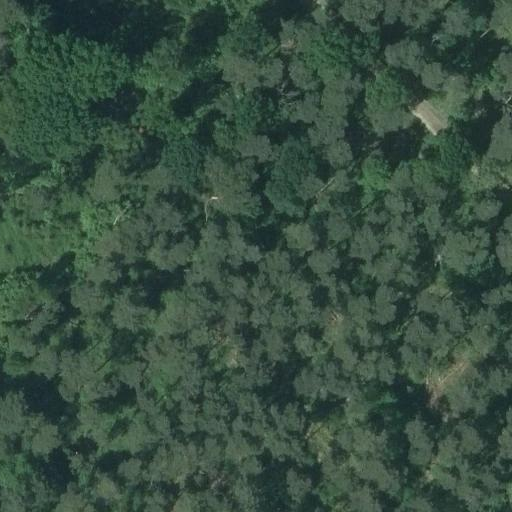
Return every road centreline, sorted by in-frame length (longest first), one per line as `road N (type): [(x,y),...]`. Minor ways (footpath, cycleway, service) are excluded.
road 1 (track): [(511,193),(323,0)]
road 2 (unknown): [(355,0),(511,155)]
